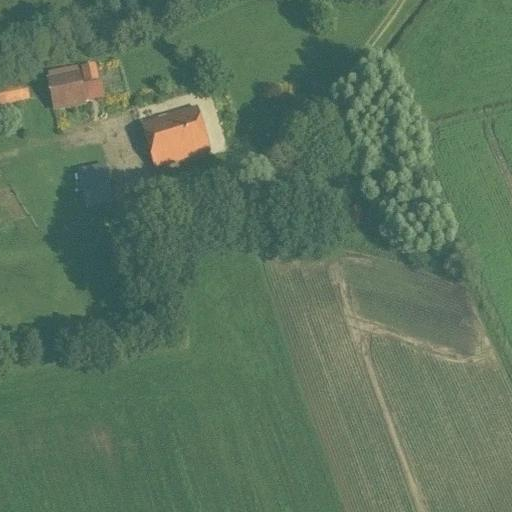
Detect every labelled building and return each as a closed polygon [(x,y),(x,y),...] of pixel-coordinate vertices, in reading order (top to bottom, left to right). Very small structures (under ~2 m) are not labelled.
[(98,82),(95,66),(81,69),(84,86),(98,82)] [(53,115),(86,107),(77,68),(47,75),(48,81),(46,81),(53,115)] [(0,109),(30,102),(25,80),(0,85),(0,109)] [(156,171),(209,154),(196,110),(142,127),(156,171)] [(103,151),(71,159),(78,185),(110,177),(103,151)] [(108,185),(82,191),(86,210),(112,205),(108,185)] [(360,208),(347,211),(351,228),(364,225),(360,208)]
